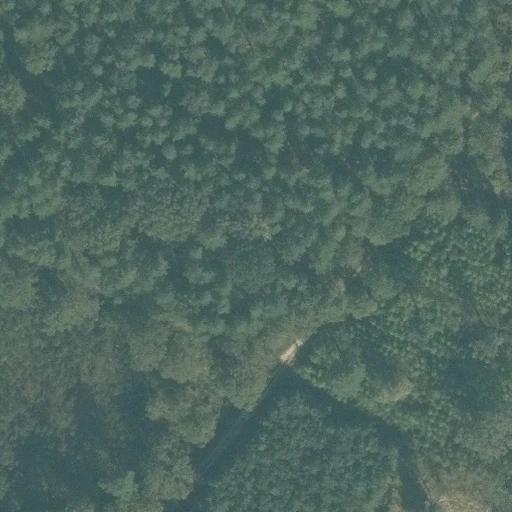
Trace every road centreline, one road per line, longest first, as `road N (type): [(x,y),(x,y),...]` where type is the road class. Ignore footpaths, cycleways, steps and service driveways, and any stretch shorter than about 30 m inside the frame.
road 1 (track): [(442,152),(159,511)]
road 2 (track): [(511,185),(442,152),(511,62)]
